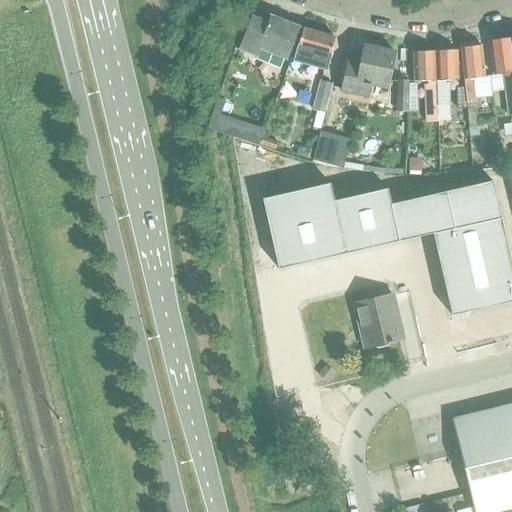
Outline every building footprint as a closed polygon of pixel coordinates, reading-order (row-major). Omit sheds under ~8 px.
[(239,49),(257,56),(256,58),(280,68),(284,58),(286,59),(299,27),(270,16),(267,23),(252,17),(239,49)] [(293,62),(326,71),(335,37),(302,28),(293,62)] [(507,116),(511,115),(511,74),(507,39),(487,42),(492,75),(501,74),(507,116)] [(387,83),(394,52),(364,45),(362,58),(349,55),(341,92),(366,98),(370,79),(387,83)] [(464,86),(466,108),(470,136),(479,135),(474,98),(491,96),(489,75),(484,76),(481,45),(459,47),(464,86)] [(435,92),(434,50),(412,51),(412,80),(427,79),(427,84),(423,84),(424,119),(435,119),(435,92)] [(454,50),(434,50),(435,92),(435,119),(450,118),(449,83),(441,83),(441,79),(455,78),(454,50)] [(395,111),(408,112),(409,80),(396,79),(395,111)] [(312,110),(325,113),(332,83),(320,80),(312,110)] [(457,108),(466,108),(464,86),(456,87),(457,108)] [(219,111),(216,121),(261,135),(264,124),(219,111)] [(425,169),(425,153),(409,153),(409,169),(425,169)] [(329,183),(262,199),(278,269),(432,233),(451,315),(511,300),(511,269),(492,181),(390,204),(387,188),(333,201),(329,183)] [(354,304),(364,349),(402,340),(391,295),(354,304)] [(511,405),(451,420),(473,511),(492,511),(511,507),(511,405)]
